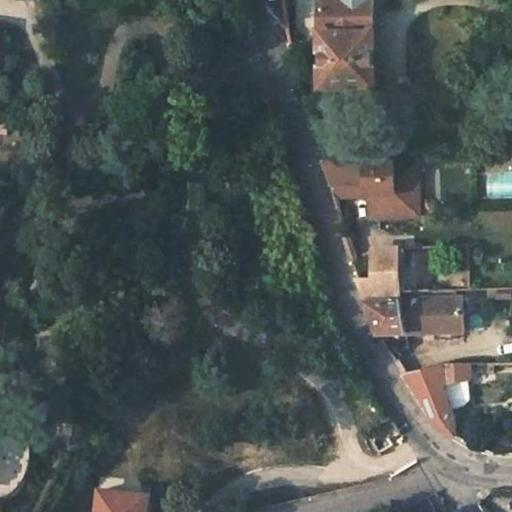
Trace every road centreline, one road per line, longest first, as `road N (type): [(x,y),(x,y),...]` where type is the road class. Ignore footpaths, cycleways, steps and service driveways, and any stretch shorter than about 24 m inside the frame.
road 1 (unknown): [(372,485),(339,404),(279,349),(212,315),(166,229),(124,194),(80,181),(55,187),(36,216),(0,320)]
road 2 (unclassified): [(457,460),(383,386),(335,272),(282,0)]
